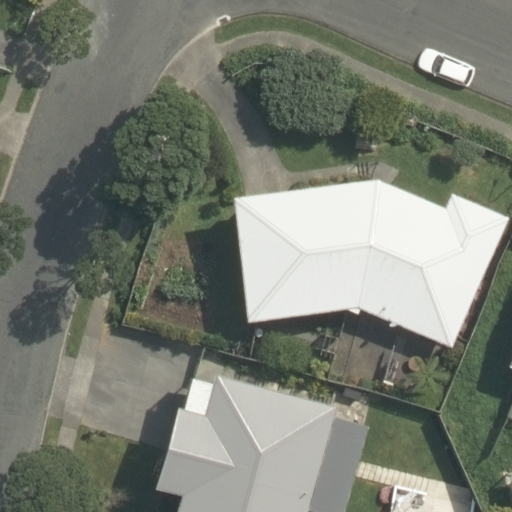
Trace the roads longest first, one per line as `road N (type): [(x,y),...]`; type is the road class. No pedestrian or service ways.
road 1 (residential): [(116,0),(46,178),(0,386)]
road 2 (residential): [(370,0),(511,60)]
